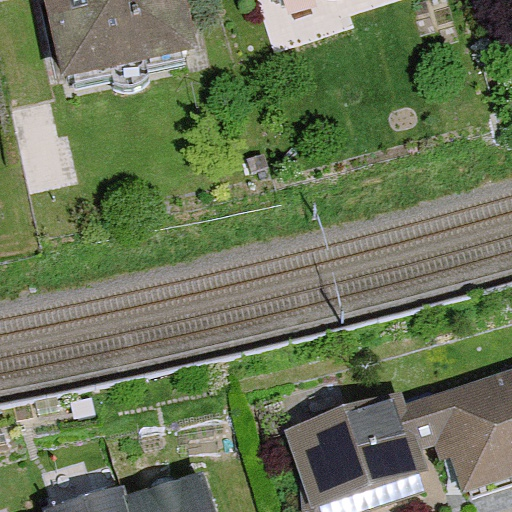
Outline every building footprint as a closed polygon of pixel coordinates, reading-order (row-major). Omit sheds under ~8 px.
[(59,0),(78,106),(202,85),(187,0),(59,0)] [(270,0),(279,26),(359,0),(270,0)] [(511,395),(435,417),(451,477),(460,511),(469,511),(511,500),(511,395)] [(435,417),(293,455),(308,511),(421,511),(432,509),(425,484),(451,477),(435,417)] [(49,473),(54,499),(121,484),(115,459),(49,473)] [(212,511),(208,496),(149,511),(212,511)]
